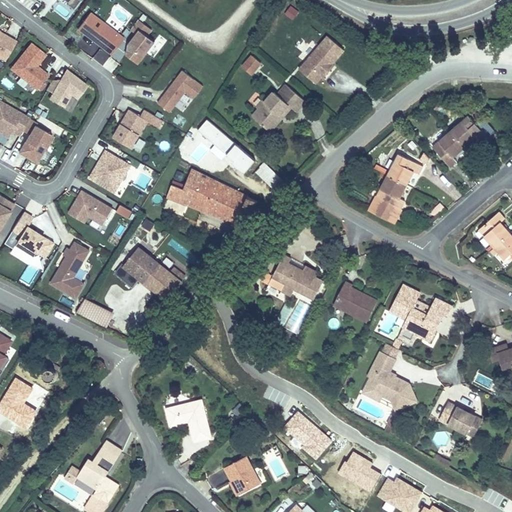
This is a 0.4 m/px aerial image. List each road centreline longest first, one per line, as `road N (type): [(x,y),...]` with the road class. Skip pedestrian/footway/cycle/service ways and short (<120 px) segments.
road 1 (residential): [(195,292),(266,379),(474,500),(471,511)]
road 2 (residential): [(0,170),(39,190),(54,188),(112,99),(107,84),(0,2)]
road 3 (residential): [(511,73),(431,76),(302,188)]
road 4 (secondary): [(340,0),(402,25),(454,23),(503,0)]
road 5 (residential): [(302,188),(195,292)]
road 6 (residential): [(0,296),(127,361)]
road 7 (track): [(0,503),(87,396)]
road 8 (residential): [(302,188),(419,253)]
